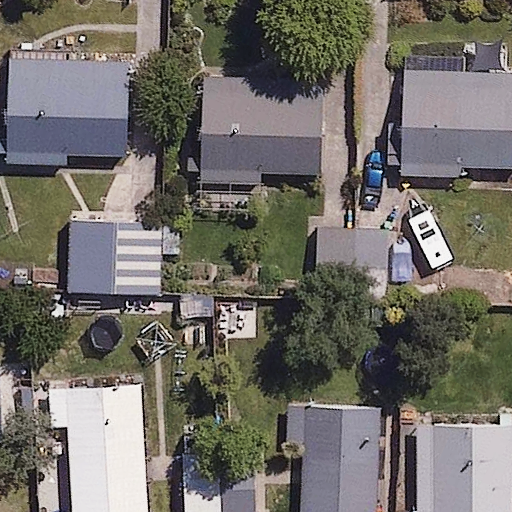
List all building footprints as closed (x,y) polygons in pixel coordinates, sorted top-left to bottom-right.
[(462,46),(406,46),(407,107),(390,107),(391,170),(463,170),(463,161),(511,160),(511,64),(462,65),(462,46)] [(134,52),(12,53),(12,157),(71,157),(71,147),(134,147),(134,52)] [(325,78),(202,78),(203,178),(267,178),(267,167),(325,167),(325,78)] [(358,289),(426,289),(425,221),(440,221),(440,189),(397,189),(398,222),(358,222),(358,270),(358,289)] [(164,213),(75,213),(75,283),(164,283),(164,213)] [(358,270),(358,222),(309,223),(310,270),(358,270)] [(50,251),(0,252),(0,278),(51,278),(50,251)] [(178,511),(177,468),(148,469),(144,373),(49,377),(51,422),(67,421),(70,511),(178,511)] [(378,511),(381,400),(290,398),(289,435),(307,436),(305,511),(378,511)] [(418,449),(401,450),(402,503),(420,503),(420,511),(511,511),(511,417),(417,420),(418,449)] [(177,468),(178,511),(267,511),(265,465),(218,467),(217,439),(176,440),(177,468)] [(25,456),(0,458),(0,499),(28,497),(25,456)]
